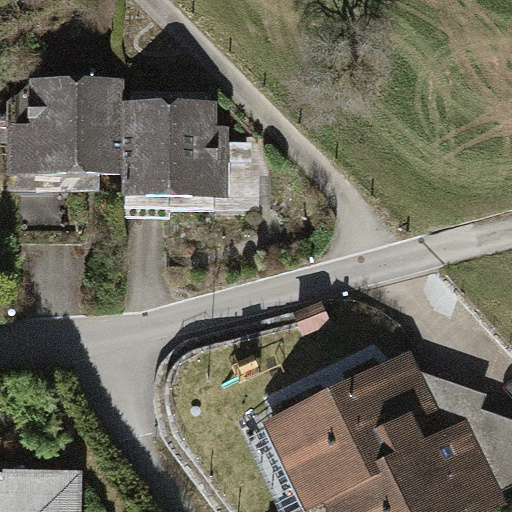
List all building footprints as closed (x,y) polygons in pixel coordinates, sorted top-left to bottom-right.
[(123,106),(123,83),(32,83),(9,105),(8,113),(0,112),(0,128),(8,128),(8,174),(20,175),(21,235),(82,233),(83,187),(100,187),(99,175),(123,175),(123,106)] [(215,106),(123,106),(123,175),(123,197),(215,197),(215,164),(245,163),(245,143),(223,144),(224,151),(215,151),(215,106)] [(480,412),(484,396),(457,387),(444,426),(424,420),(417,422),(414,429),(405,428),(385,384),(355,398),(353,393),(291,423),(303,448),(296,466),(313,503),(330,495),(439,441),(467,451),(480,412)] [(491,472),(508,421),(480,412),(467,451),(439,441),(330,495),(338,511),(468,511),(451,476),(454,465),(484,475),(488,476),(490,475),(491,472)] [(0,471),(0,511),(80,511),(82,473),(0,471)]
